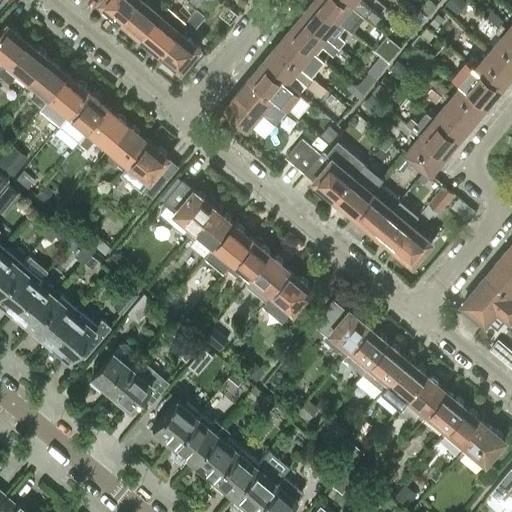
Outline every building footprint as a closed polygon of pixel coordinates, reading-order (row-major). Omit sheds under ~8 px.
[(100,0),(103,2),(104,5),(109,10),(112,9),(121,17),(135,0),(100,0)] [(146,0),(135,0),(121,17),(130,24),(130,27),(135,32),(138,31),(140,33),(159,11),(146,0)] [(202,0),(196,8),(179,28),(160,50),(170,58),(170,61),(175,65),(178,65),(181,67),(200,45),(197,43),(199,40),(199,38),(196,34),(193,35),(191,38),(186,34),(190,29),(192,30),(217,0),(202,0)] [(345,24),(338,18),(316,0),(312,0),(301,14),(339,45),(345,39),(338,33),(345,24)] [(365,15),(347,0),(316,0),(338,18),(345,10),(359,22),(365,15)] [(347,0),(365,15),(370,8),(360,0),(347,0)] [(380,16),(370,8),(365,15),(374,22),(380,16)] [(503,20),(491,10),(486,16),(499,26),(501,23),(503,20)] [(159,11),(140,33),(143,36),(144,38),(149,43),(152,43),(160,50),(179,28),(159,11)] [(301,14),(288,29),(312,49),(319,41),(333,52),(339,45),(301,14)] [(0,72),(28,39),(19,31),(19,28),(14,24),(11,24),(8,22),(0,31),(0,72)] [(511,23),(508,28),(501,23),(499,26),(511,37),(511,23)] [(511,37),(499,26),(495,30),(501,36),(491,49),(511,66),(511,37)] [(288,29),(276,45),(313,76),(319,69),(305,58),(312,49),(288,29)] [(420,32),(413,41),(426,51),(433,43),(420,32)] [(37,46),(28,39),(0,72),(8,79),(12,78),(14,75),(14,72),(16,69),(19,69),(30,78),(49,56),(46,53),(46,50),(40,46),(37,46)] [(276,45),(263,60),(286,80),(293,71),(307,83),(313,76),(276,45)] [(385,47),(380,53),(381,54),(389,61),(394,54),(385,47)] [(511,73),(511,66),(491,49),(480,62),(473,56),(470,60),(501,86),(511,73)] [(381,54),(375,62),(383,68),(389,61),(381,54)] [(51,58),(49,56),(30,78),(40,86),(32,96),(42,104),(69,72),(60,65),(59,62),(54,57),(51,58)] [(263,60),(250,75),(288,107),(293,100),(279,88),(286,80),(263,60)] [(501,86),(470,60),(467,64),(473,69),(463,82),(487,103),(501,86)] [(370,71),(363,78),(370,83),(376,76),(370,71)] [(77,79),(69,72),(42,104),(52,112),(60,103),(70,111),(89,89),(86,87),(86,84),(80,79),(77,79)] [(288,107),(250,75),(224,107),(248,126),(266,105),(280,116),(288,107)] [(327,88),(313,76),(307,83),(321,95),(327,88)] [(438,79),(433,86),(442,94),(445,90),(447,87),(438,79)] [(363,92),(350,81),(346,86),(359,97),(363,92)] [(387,89),(379,82),(371,92),(379,99),(387,89)] [(487,103),(463,82),(452,96),(445,90),(442,94),(473,119),(487,103)] [(442,94),(433,86),(427,93),(436,101),(439,98),(442,94)] [(91,91),(89,89),(70,111),(80,119),(72,129),(82,137),(84,135),(109,105),(100,98),(99,95),(94,90),(91,91)] [(473,119),(442,94),(439,98),(445,103),(435,116),(459,136),(473,119)] [(117,113),(109,105),(84,135),(90,140),(96,133),(110,144),(128,122),(126,120),(126,117),(120,112),(117,113)] [(459,136),(435,116),(427,109),(418,120),(412,115),(407,122),(414,128),(445,154),(459,136)] [(131,124),(128,122),(110,144),(124,155),(117,163),(123,168),(148,138),(140,131),(139,128),(134,124),(131,124)] [(329,125),(322,133),(329,140),(337,131),(329,125)] [(445,154),(414,128),(410,132),(417,137),(406,151),(425,167),(430,171),(445,154)] [(377,131),(371,139),(377,144),(384,135),(377,131)] [(286,155),(304,170),(320,151),(302,136),(286,155)] [(153,195),(178,164),(168,156),(169,155),(166,153),(166,150),(160,146),(157,146),(148,138),(123,168),(121,171),(141,189),(143,187),(153,195)] [(10,143),(0,154),(0,164),(13,175),(27,157),(10,143)] [(322,150),(320,151),(304,170),(324,187),(325,190),(331,195),(333,194),(335,196),(354,174),(339,162),(346,154),(340,150),(333,159),(322,150)] [(405,154),(396,163),(403,169),(411,160),(405,154)] [(425,167),(417,177),(424,183),(432,173),(430,171),(425,167)] [(354,174),(335,196),(338,198),(338,201),(343,205),(346,205),(355,212),(380,182),(374,178),(368,186),(354,174)] [(162,212),(189,234),(214,204),(205,197),(205,194),(200,190),(197,190),(182,177),(161,202),(162,212)] [(380,182),(355,212),(364,220),(364,222),(369,226),(371,226),(374,228),(393,206),(399,198),(380,182)] [(7,183),(0,191),(0,208),(1,209),(16,191),(7,183)] [(45,184),(36,195),(53,209),(63,197),(54,190),(53,190),(45,184)] [(438,211),(454,192),(444,184),(429,203),(438,211)] [(223,212),(214,204),(189,234),(208,250),(215,242),(233,220),(231,218),(230,215),(226,211),(223,212)] [(393,206),(374,228),(376,230),(377,233),(381,237),(384,237),(394,245),(419,215),(413,210),(407,218),(393,206)] [(419,215),(394,245),(402,252),(402,255),(407,259),(410,258),(413,261),(432,239),(417,226),(423,219),(419,215)] [(54,223),(46,216),(39,224),(47,231),(54,223)] [(236,223),(233,220),(215,242),(229,254),(222,262),(227,266),(252,236),(244,229),(243,226),(239,222),(236,223)] [(53,236),(59,228),(54,223),(47,231),(53,236)] [(99,236),(93,243),(105,253),(110,246),(99,236)] [(262,244),(252,236),(227,266),(233,271),(239,263),(243,266),(239,271),(249,280),(253,275),(272,253),(269,250),(269,248),(264,244),(262,244)] [(511,241),(511,242),(499,257),(511,267),(511,241)] [(3,245),(0,248),(0,285),(22,260),(3,245)] [(90,253),(83,247),(76,255),(83,261),(90,253)] [(117,250),(111,258),(123,267),(129,260),(117,250)] [(90,267),(97,259),(90,253),(83,261),(90,267)] [(274,255),(272,253),(253,275),(267,287),(261,294),(266,298),(291,268),(282,261),(282,258),(277,254),(274,255)] [(511,267),(499,257),(486,273),(511,294),(511,267)] [(22,260),(0,285),(0,299),(1,300),(1,303),(10,311),(40,276),(22,260)] [(300,276),(291,268),(266,298),(286,315),(311,285),(308,283),(308,280),(303,276),(300,276)] [(511,316),(511,294),(486,273),(462,302),(486,321),(487,319),(497,328),(507,316),(510,319),(511,316)] [(40,276),(10,311),(20,319),(23,319),(30,325),(58,291),(40,276)] [(112,303),(121,310),(136,292),(127,284),(112,303)] [(160,290),(155,296),(162,302),(167,296),(160,290)] [(58,291),(30,325),(37,331),(38,334),(47,342),(77,306),(58,291)] [(142,291),(126,311),(136,320),(153,300),(142,291)] [(334,297),(313,321),(327,333),(347,308),(334,297)] [(84,354),(110,324),(100,316),(95,323),(86,314),(77,306),(47,342),(56,350),(59,349),(67,356),(75,346),(84,354)] [(338,348),(344,353),(369,323),(361,317),(361,314),(355,309),(352,309),(350,307),(325,337),(335,346),(342,338),(345,341),(338,348)] [(185,321),(183,323),(193,330),(195,327),(201,320),(191,313),(185,321)] [(364,370),(389,340),(386,338),(386,335),(381,331),(379,331),(369,323),(344,353),(364,370)] [(228,337),(213,324),(204,334),(219,347),(228,337)] [(174,351),(184,360),(201,340),(190,332),(174,351)] [(383,386),(408,356),(399,349),(399,346),(394,342),(392,342),(389,340),(364,370),(383,386)] [(89,374),(109,391),(136,359),(127,352),(129,350),(128,344),(124,341),(118,341),(112,349),(111,349),(89,374)] [(202,346),(186,364),(196,373),(211,354),(202,346)] [(408,394),(427,372),(425,370),(425,367),(420,363),(417,364),(408,356),(383,386),(402,402),(408,394)] [(136,359),(109,391),(128,407),(141,393),(149,400),(166,380),(138,357),(136,359)] [(234,368),(227,377),(237,385),(244,377),(234,368)] [(428,411),(447,388),(438,381),(438,378),(433,374),(430,374),(427,372),(408,394),(428,411)] [(447,427),(466,404),(463,402),(463,400),(458,396),(456,396),(447,388),(428,411),(447,427)] [(303,401),(293,392),(285,401),(295,410),(303,401)] [(175,397),(150,426),(170,443),(197,410),(184,400),(182,403),(175,397)] [(316,406),(306,397),(303,401),(295,410),(306,419),(316,406)] [(466,404),(447,427),(443,431),(463,448),(485,421),(476,413),(476,410),(471,406),(469,407),(466,404)] [(190,459),(221,423),(214,417),(210,421),(197,410),(170,443),(190,459)] [(329,412),(317,427),(319,429),(327,418),(328,419),(332,415),(329,412)] [(494,428),(485,421),(463,448),(482,464),(505,437),(502,435),(502,432),(497,428),(494,428)] [(210,476),(237,443),(225,434),(228,429),(221,423),(190,459),(210,476)] [(334,443),(345,431),(335,423),(325,435),(334,443)] [(237,443),(210,476),(230,492),(257,460),(237,443)] [(315,472),(325,481),(340,462),(331,454),(315,472)] [(257,460),(230,492),(250,509),(277,477),(257,460)] [(346,462),(329,482),(340,491),(357,471),(346,462)] [(277,477),(250,509),(253,511),(283,511),(302,490),(281,473),(277,477)] [(0,511),(31,511),(28,509),(25,509),(18,503),(17,504),(7,495),(0,502),(0,511)]
